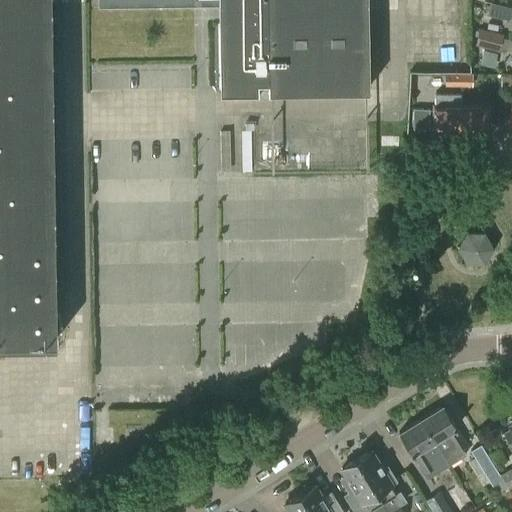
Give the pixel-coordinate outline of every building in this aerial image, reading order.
[(0,0),(0,340),(49,340),(53,340),(48,0),(0,0)] [(221,0),(222,21),(218,21),(219,90),(257,90),(257,80),(266,80),(266,89),(367,89),(366,0),(221,0)] [(511,7),(490,2),(487,14),(509,19),(511,7)] [(411,28),(411,57),(449,58),(450,29),(411,28)] [(499,50),(500,47),(503,34),(479,28),(475,45),(499,50)] [(460,74),(451,74),(451,85),(459,85),(460,74)] [(460,74),(459,85),(468,86),(468,74),(460,74)] [(511,89),(511,74),(503,75),(502,89),(511,89)] [(461,135),(461,107),(461,92),(435,92),(435,106),(434,128),(443,128),(443,133),(448,133),(449,135),(461,135)] [(461,107),(461,135),(473,136),(474,133),(479,133),(479,128),(488,128),(488,107),(461,107)] [(429,128),(429,109),(414,109),(414,128),(429,128)] [(493,247),(483,229),(465,229),(454,246),(464,263),(483,264),(493,247)] [(442,403),(420,418),(434,440),(434,441),(449,466),(468,454),(464,449),(469,446),(442,403)] [(434,440),(420,418),(397,432),(422,473),(434,466),(423,447),(434,441),(434,440)] [(507,486),(503,479),(481,443),(470,450),(492,487),(494,486),(498,492),(505,487),(507,486)] [(354,458),(386,511),(403,511),(393,496),(395,495),(388,484),(390,483),(391,484),(394,482),(393,481),(397,479),(384,458),(377,462),(369,449),(354,458)] [(386,511),(354,458),(339,468),(345,477),(340,480),(347,492),(343,495),(354,511),(364,511),(370,508),(372,511),(386,511)] [(507,486),(511,483),(511,466),(500,473),(504,478),(503,479),(507,486)] [(313,484),(298,493),(309,511),(343,511),(335,498),(325,504),(313,484)] [(453,511),(439,490),(437,491),(425,499),(424,500),(431,511),(453,511)] [(309,511),(298,493),(282,503),(287,511),(309,511)]
